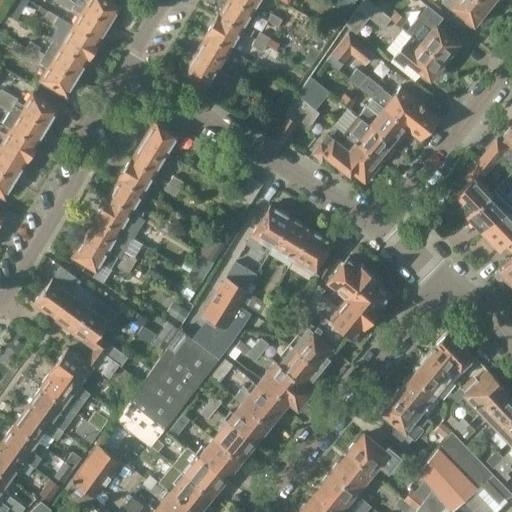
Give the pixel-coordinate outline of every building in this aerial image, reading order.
[(55,0),(55,2),(71,12),(72,10),(79,14),(73,25),(100,41),(111,24),(83,8),(76,3),(70,0),(55,0)] [(80,0),(78,0),(76,3),(83,8),(111,24),(121,6),(111,0),(87,0),(86,3),(80,0)] [(245,25),(253,12),(232,0),(227,0),(218,15),(217,15),(242,30),(250,35),(253,29),(245,25)] [(232,0),(253,12),(260,0),(232,0)] [(368,0),(362,0),(346,25),(356,34),(369,17),(384,29),(391,19),(368,0)] [(486,9),(488,6),(479,0),(441,0),(442,0),(451,8),(451,7),(473,25),(478,18),(481,21),(488,11),(486,9)] [(54,22),(59,15),(49,8),(44,16),(54,22)] [(391,18),(401,27),(407,20),(396,11),(391,18)] [(281,19),(272,13),(267,20),(277,26),(281,19)] [(205,35),(206,36),(230,50),(242,30),(217,15),(205,35)] [(425,32),(419,41),(443,61),(445,59),(448,61),(456,52),(453,50),(458,44),(435,25),(428,18),(420,28),(425,32)] [(73,25),(61,46),(88,62),(100,41),(73,25)] [(366,65),(376,53),(348,30),(332,52),(344,62),(352,54),(366,65)] [(252,46),(262,52),(271,39),(260,32),(252,46)] [(218,71),(230,50),(206,36),(193,56),(218,71)] [(45,53),(42,58),(77,79),(88,62),(61,46),(53,40),(45,53)] [(15,41),(10,48),(37,64),(38,65),(40,62),(42,58),(42,57),(36,54),(41,47),(30,41),(26,48),(15,41)] [(443,61),(419,41),(412,49),(407,44),(394,59),(403,66),(407,62),(429,80),(434,73),(437,75),(444,66),(441,64),(443,61)] [(218,71),(193,56),(182,76),(216,96),(222,85),(212,79),(218,71)] [(42,58),(40,62),(48,67),(40,81),(67,97),(77,79),(42,58)] [(246,77),(236,71),(232,78),(242,84),(246,77)] [(424,110),(425,107),(401,87),(393,96),(382,87),(374,96),(364,88),(366,85),(357,77),(352,83),(372,99),(409,130),(420,139),(436,120),(424,110)] [(1,88),(0,90),(0,97),(48,127),(59,109),(33,93),(25,105),(17,100),(18,97),(1,88)] [(337,99),(349,108),(355,100),(343,91),(337,99)] [(270,135),(283,144),(296,123),(306,130),(319,113),(295,95),(286,110),(281,117),(270,135)] [(11,128),(37,144),(48,127),(0,97),(0,106),(9,112),(2,122),(11,128)] [(358,116),(392,144),(397,138),(400,140),(409,130),(372,99),(367,106),(358,116)] [(281,117),(286,110),(275,104),(271,111),(281,117)] [(343,133),(355,143),(378,162),(384,156),(385,158),(394,148),(391,146),(392,144),(358,116),(343,133)] [(167,153),(179,134),(155,119),(144,139),(167,153)] [(0,146),(26,163),(37,144),(11,128),(0,146)] [(511,129),(511,130),(510,129),(503,136),(505,138),(504,140),(511,146),(511,129)] [(378,162),(355,143),(349,150),(332,136),(331,137),(325,133),(318,141),(321,143),(312,154),(321,163),(327,157),(349,176),(353,171),(365,179),(370,173),(372,175),(380,166),(377,164),(378,162)] [(202,151),(206,144),(195,138),(191,145),(202,151)] [(155,174),(167,153),(144,139),(131,159),(155,174)] [(511,151),(497,139),(476,164),(465,178),(468,182),(459,192),(458,191),(457,190),(456,190),(454,190),(453,191),(452,192),(451,192),(451,193),(450,193),(450,194),(450,196),(450,197),(450,198),(451,199),(460,209),(458,210),(466,218),(493,192),(482,180),(499,159),(511,168),(511,151)] [(0,172),(15,182),(26,163),(0,146),(0,172)] [(155,174),(131,159),(130,159),(119,178),(143,192),(155,174)] [(0,172),(0,196),(5,199),(15,182),(0,172)] [(172,176),(168,182),(178,188),(182,182),(172,176)] [(261,185),(250,177),(238,196),(250,203),(261,185)] [(118,179),(119,180),(108,197),(107,197),(106,198),(140,218),(144,212),(135,207),(143,192),(119,178),(118,179)] [(178,188),(168,182),(164,189),(174,195),(178,188)] [(511,190),(501,202),(493,192),(466,218),(474,226),(475,225),(483,233),(508,209),(511,205),(511,190)] [(140,218),(106,198),(94,217),(119,232),(126,221),(140,229),(142,226),(153,234),(157,227),(145,221),(140,218)] [(272,249),(290,218),(288,217),(289,215),(281,210),(280,212),(269,205),(247,243),(257,250),(261,243),(272,249)] [(511,213),(508,209),(483,233),(489,240),(487,241),(495,248),(497,247),(499,249),(511,236),(511,213)] [(145,221),(157,227),(168,233),(174,224),(163,217),(160,221),(149,214),(145,221)] [(118,257),(123,260),(132,267),(137,259),(134,257),(141,246),(119,232),(94,217),(94,218),(95,218),(84,237),(118,258),(118,257)] [(272,249),(292,261),(310,231),(301,225),(302,223),(294,218),(293,220),(290,218),(272,249)] [(323,238),(324,236),(313,229),(311,231),(310,231),(292,261),(313,273),(331,243),(323,238)] [(223,245),(209,236),(199,252),(214,261),(223,245)] [(95,272),(101,264),(110,270),(118,258),(84,237),(72,257),(95,272)] [(511,287),(511,243),(508,247),(511,251),(511,256),(497,271),(496,272),(496,273),(495,274),(495,276),(495,277),(496,279),(497,280),(499,280),(500,281),(501,281),(502,280),(504,280),(511,287)] [(328,321),(351,294),(371,270),(361,263),(360,265),(357,262),(354,265),(347,258),(327,282),(343,297),(336,306),(321,294),(324,290),(317,285),(308,300),(320,309),(317,312),(328,321)] [(132,267),(123,260),(118,267),(128,273),(132,267)] [(182,267),(202,280),(209,269),(196,260),(193,265),(185,262),(182,267)] [(80,281),(61,266),(52,278),(34,303),(54,318),(72,292),(80,281)] [(368,324),(381,307),(380,306),(387,298),(387,292),(379,285),(382,282),(378,280),(380,278),(371,270),(351,294),(365,307),(357,316),(368,324)] [(246,292),(238,287),(224,278),(200,315),(225,330),(239,306),(238,305),(246,292)] [(72,331),(91,305),(72,292),(54,318),(72,331)] [(238,305),(239,306),(252,314),(254,311),(260,315),(267,305),(246,292),(238,305)] [(328,321),(347,335),(353,340),(360,330),(361,331),(368,324),(357,316),(365,307),(351,294),(328,321)] [(301,338),(293,347),(321,370),(323,369),(326,369),(330,364),(329,361),(335,354),(337,355),(338,354),(334,350),(310,331),(317,322),(323,327),(328,321),(317,312),(320,309),(308,300),(301,313),(290,329),(301,338)] [(173,302),(166,312),(179,321),(186,310),(173,302)] [(91,305),(72,331),(90,345),(94,347),(103,355),(110,345),(98,336),(110,318),(91,305)] [(267,305),(260,315),(268,320),(275,310),(267,305)] [(134,321),(143,326),(147,319),(138,313),(134,321)] [(161,347),(164,350),(178,329),(167,321),(158,335),(153,342),(161,347)] [(334,350),(347,335),(328,321),(323,327),(317,322),(310,331),(334,350)] [(144,326),(139,335),(151,343),(156,335),(144,326)] [(165,427),(218,358),(178,329),(164,350),(130,399),(165,427)] [(427,356),(452,376),(454,379),(474,357),(471,353),(449,330),(430,348),(432,350),(427,356)] [(255,346),(263,352),(269,344),(261,338),(255,346)] [(239,340),(234,346),(228,354),(236,360),(243,352),(247,355),(255,362),(263,352),(255,346),(252,349),(239,340)] [(85,360),(67,347),(53,367),(80,386),(94,367),(110,378),(119,366),(103,355),(94,347),(85,360)] [(278,364),(310,391),(311,390),(307,387),(311,383),(314,386),(316,385),(312,382),(314,380),(317,380),(321,375),(320,372),(321,370),(293,347),(278,364)] [(412,375),(436,395),(452,376),(427,356),(419,367),(416,367),(413,370),(414,372),(412,375)] [(225,360),(211,377),(219,383),(233,366),(225,360)] [(287,401),(296,408),(300,404),(303,404),(308,397),(307,394),(310,391),(278,364),(274,361),(256,384),(283,407),(287,401)] [(80,386),(53,367),(42,383),(43,383),(41,387),(66,405),(80,386)] [(133,393),(142,382),(126,371),(118,382),(133,393)] [(468,391),(462,385),(451,395),(459,402),(465,396),(481,413),(504,391),(506,390),(487,371),(468,391)] [(397,393),(421,413),(436,395),(412,375),(409,378),(406,378),(403,382),(404,384),(397,393)] [(268,425),(283,407),(256,384),(252,381),(247,388),(243,385),(233,397),(240,402),(268,425)] [(66,405),(41,387),(27,406),(63,432),(69,423),(59,416),(66,405)] [(481,413),(496,430),(511,414),(511,398),(511,399),(504,391),(481,413)] [(383,406),(384,409),(380,413),(398,427),(390,437),(404,448),(412,437),(406,431),(414,421),(421,427),(428,418),(421,413),(397,393),(388,404),(385,404),(383,406)] [(213,395),(206,404),(215,411),(222,402),(213,395)] [(156,439),(165,427),(130,399),(116,419),(150,447),(158,452),(163,444),(156,439)] [(240,402),(226,420),(253,442),(255,440),(253,438),(257,433),(260,435),(268,425),(240,402)] [(206,404),(199,412),(208,419),(215,411),(206,404)] [(63,432),(27,406),(14,424),(39,443),(46,434),(56,441),(63,432)] [(93,425),(100,430),(108,419),(101,414),(93,425)] [(511,414),(496,430),(511,447),(511,414)] [(188,421),(181,416),(169,431),(176,437),(188,421)] [(453,426),(459,433),(469,424),(463,417),(453,426)] [(100,430),(93,425),(86,420),(77,434),(90,444),(100,430)] [(253,442),(226,420),(212,437),(240,459),(247,450),(245,448),(250,443),(252,444),(253,442)] [(445,437),(451,430),(449,429),(441,421),(434,428),(445,437)] [(39,443),(14,424),(0,443),(35,468),(41,459),(32,453),(39,443)] [(459,433),(466,441),(476,431),(469,424),(459,433)] [(493,511),(511,494),(511,493),(510,492),(451,430),(445,437),(421,464),(415,459),(409,466),(415,471),(420,477),(425,482),(430,488),(450,511),(493,511)] [(387,449),(385,452),(363,434),(356,442),(353,443),(348,449),(348,453),(347,453),(374,475),(382,465),(388,470),(398,457),(402,453),(391,445),(387,449)] [(212,437),(198,454),(224,476),(229,469),(231,470),(240,459),(212,437)] [(35,468),(0,443),(0,442),(0,470),(12,480),(19,469),(29,476),(35,468)] [(95,498),(122,461),(97,442),(70,481),(95,498)] [(183,473),(211,495),(219,485),(217,484),(224,476),(198,454),(188,447),(173,465),(183,473)] [(511,448),(502,458),(493,468),(506,482),(510,478),(507,474),(511,469),(509,465),(511,462),(511,448)] [(486,461),(493,468),(502,458),(496,451),(486,461)] [(73,468),(80,458),(72,452),(65,462),(73,468)] [(332,472),(331,473),(358,495),(374,475),(347,453),(340,462),(337,462),(332,468),(332,472)] [(73,468),(65,462),(53,477),(62,483),(73,468)] [(202,506),(211,495),(183,473),(173,465),(158,482),(168,490),(194,511),(200,505),(202,506)] [(12,480),(0,470),(0,500),(15,511),(22,511),(25,508),(3,492),(12,480)] [(336,511),(343,511),(358,495),(331,473),(329,476),(326,476),(322,480),(322,485),(314,494),(336,511)] [(150,474),(146,479),(143,484),(150,489),(157,480),(150,474)] [(50,481),(40,494),(48,500),(59,487),(50,481)] [(70,481),(65,488),(86,511),(95,498),(70,481)] [(450,511),(430,488),(423,499),(422,500),(416,508),(415,507),(411,511),(450,511)] [(411,489),(403,498),(411,504),(415,507),(416,508),(422,500),(423,499),(411,489)] [(194,511),(168,490),(154,508),(159,511),(194,511)] [(135,494),(129,503),(122,510),(125,511),(136,511),(139,510),(145,502),(135,494)] [(299,511),(298,511),(336,511),(314,494),(307,503),(304,503),(299,508),(299,511)] [(403,498),(401,496),(395,504),(405,511),(411,511),(415,507),(411,504),(403,498)] [(49,511),(51,511),(41,503),(30,511),(49,511)]
